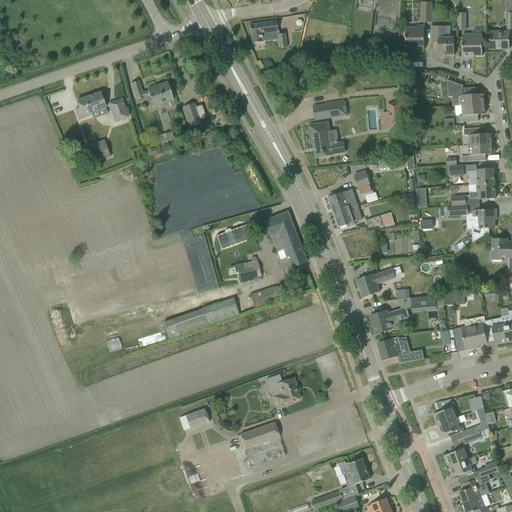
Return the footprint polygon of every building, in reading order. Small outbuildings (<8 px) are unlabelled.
[(420,23),(431,23),(431,12),(432,12),(431,3),(420,3),(420,23)] [(277,40),(278,48),(286,48),(285,34),(278,34),(278,31),(277,32),(276,22),(249,25),(251,43),(277,40)] [(405,29),(406,40),(406,50),(424,49),(424,39),(424,26),(417,27),(417,28),(405,29)] [(438,43),(438,57),(445,57),(445,56),(454,56),(454,39),(444,39),(443,27),(431,27),(432,33),(432,43),(438,43)] [(490,40),(490,50),(499,50),(499,48),(509,48),(509,32),(490,33),(490,40)] [(482,56),(482,35),(462,35),(462,49),(462,59),(470,59),(470,56),(482,56)] [(270,61),(264,64),(268,69),(273,66),(270,61)] [(439,76),(437,82),(443,84),(445,78),(439,76)] [(149,95),(153,107),(173,100),(167,82),(147,89),(148,91),(142,93),(138,81),(131,84),(136,100),(144,98),(143,97),(149,95)] [(484,104),(484,94),(477,95),(477,88),(463,89),(462,87),(463,87),(463,86),(455,83),(455,96),(452,96),(452,106),(455,106),(484,104)] [(75,110),(78,119),(92,115),(91,112),(106,107),(101,92),(76,101),(79,108),(75,110)] [(109,104),(115,121),(127,117),(121,100),(109,104)] [(345,102),(325,105),(327,118),(346,116),(345,102)] [(183,107),(190,127),(200,123),(194,103),(183,107)] [(402,103),(387,104),(388,112),(389,126),(389,130),(403,129),(402,103)] [(484,104),(455,106),(455,115),(459,117),(459,123),(468,122),(478,121),(478,115),(485,114),(484,104)] [(418,119),(411,122),(413,128),(421,125),(418,119)] [(328,122),(309,125),(312,144),(313,144),(315,158),(332,156),(332,155),(345,153),(343,142),(330,144),(329,132),(328,122)] [(461,146),(492,144),(491,140),(492,140),(492,136),(491,136),(491,134),(484,134),(483,128),(464,129),(465,136),(462,136),(462,146),(461,146)] [(85,147),(91,164),(110,157),(104,141),(85,147)] [(486,161),(485,155),(492,154),(492,144),(461,146),(462,162),(467,162),(486,161)] [(414,169),(413,157),(393,159),(393,164),(407,163),(407,170),(414,169)] [(456,166),(456,158),(446,159),(446,166),(456,166)] [(449,167),(450,176),(465,175),(464,166),(449,167)] [(478,185),(478,186),(495,184),(494,169),(477,170),(477,172),(468,173),(469,179),(468,180),(468,184),(470,184),(470,186),(478,185)] [(372,192),(366,171),(354,175),(360,196),(372,192)] [(495,184),(478,186),(479,193),(470,193),(470,199),(480,199),(480,200),(496,199),(495,184)] [(328,198),(332,212),(349,206),(347,201),(355,199),(351,190),(338,194),(337,192),(329,195),(330,197),(328,198)] [(367,203),(378,200),(376,192),(364,196),(367,203)] [(404,195),(405,216),(416,215),(415,194),(404,195)] [(452,198),(452,207),(467,206),(466,197),(452,198)] [(349,206),(332,212),(338,228),(361,220),(356,207),(357,206),(355,199),(347,201),(349,206)] [(425,199),(417,199),(418,208),(426,208),(425,199)] [(467,206),(452,207),(448,207),(448,216),(468,215),(468,206),(467,206)] [(468,215),(466,215),(467,229),(472,229),(473,243),(489,233),(489,228),(495,228),(494,216),(496,216),(496,209),(473,211),(473,215),(468,215)] [(271,237),(274,247),(288,241),(288,240),(296,236),(287,212),(263,221),(269,238),(271,237)] [(395,225),(391,213),(382,216),(381,216),(366,221),(368,228),(384,226),(385,228),(395,225)] [(288,241),(274,247),(277,253),(283,251),(285,258),(278,261),(282,271),(306,262),(296,236),(288,240),(288,241)] [(511,258),(511,242),(507,242),(507,239),(492,239),(491,249),(491,260),(502,260),(503,258),(508,258),(511,258)] [(455,253),(465,247),(462,242),(452,248),(455,253)] [(377,285),(396,279),(392,269),(373,276),(373,275),(357,280),(363,298),(379,292),(377,285)] [(252,271),(238,274),(241,283),(254,280),(252,271)] [(296,293),(292,281),(283,285),(251,297),(255,308),(287,296),(296,293)] [(408,290),(401,291),(402,299),(409,298),(408,290)] [(464,293),(443,295),(443,296),(444,306),(464,305),(464,301),(464,293)] [(435,296),(411,298),(412,309),(436,307),(436,306),(444,306),(443,296),(435,296)] [(164,323),(169,339),(239,315),(234,299),(164,323)] [(390,323),(408,318),(405,309),(388,314),(387,311),(369,316),(375,335),(392,329),(390,323)] [(511,310),(508,312),(509,315),(501,317),(501,318),(502,325),(506,343),(511,342),(511,341),(511,340),(511,310)] [(506,343),(502,325),(491,328),(493,335),(495,344),(500,343),(500,344),(506,343)] [(484,326),(483,327),(469,329),(468,327),(461,328),(465,351),(474,349),(474,347),(487,344),(484,327),(484,326)] [(387,341),(377,343),(382,361),(384,360),(397,357),(402,355),(402,354),(403,354),(398,338),(387,341)] [(402,354),(402,355),(397,357),(399,364),(424,359),(422,351),(403,354),(402,354)] [(291,402),(299,399),(296,388),(297,388),(293,378),(282,382),(279,375),(266,379),(277,409),(292,404),(291,402)] [(475,398),(478,410),(484,409),(481,397),(475,398)] [(433,415),(437,426),(456,419),(454,413),(456,413),(453,403),(439,408),(441,412),(433,415)] [(209,422),(204,409),(185,415),(190,429),(209,422)] [(460,423),(466,421),(464,416),(456,419),(437,426),(441,437),(449,434),(450,437),(464,432),(460,423)] [(240,435),(251,467),(285,456),(274,423),(240,435)] [(468,437),(480,433),(489,429),(487,423),(466,431),(468,437)] [(480,433),(468,437),(464,438),(467,444),(482,439),(480,433)] [(444,456),(449,467),(468,460),(466,454),(468,453),(465,444),(451,450),(452,453),(444,456)] [(472,464),(476,463),(477,462),(475,457),(468,460),(449,467),(453,478),(461,475),(462,478),(476,473),(472,464)] [(346,465),(345,462),(336,465),(340,477),(344,476),(348,487),(370,480),(367,474),(368,473),(366,468),(365,468),(362,459),(346,465)] [(485,466),(486,468),(479,471),(481,478),(499,471),(496,462),(485,466)] [(511,479),(509,473),(502,477),(508,490),(511,488),(511,479)] [(480,497),(485,495),(489,494),(485,483),(479,486),(477,479),(463,484),(465,490),(459,493),(463,503),(480,497)] [(311,502),(314,510),(343,500),(340,492),(311,502)] [(353,497),(337,503),(339,509),(357,502),(355,496),(353,497)] [(490,511),(493,511),(499,509),(498,505),(488,509),(487,507),(484,508),(480,497),(463,503),(463,505),(464,509),(465,509),(466,511),(473,511),(474,511),(473,511),(490,511)] [(391,511),(386,498),(377,502),(368,505),(368,506),(366,507),(367,510),(365,511),(375,511),(391,511)]
